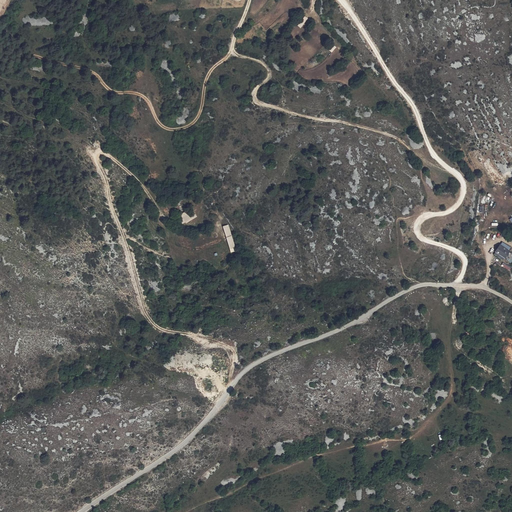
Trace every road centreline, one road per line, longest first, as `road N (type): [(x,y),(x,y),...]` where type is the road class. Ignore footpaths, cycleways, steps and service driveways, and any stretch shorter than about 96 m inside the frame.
road 1 (unclassified): [(81,511),(177,447),(254,364),(420,285),(471,285),(511,301)]
road 2 (track): [(233,385),(222,345),(162,328),(143,303),(97,154),(102,149),(164,214)]
road 3 (track): [(445,169),(396,137),(263,105),(253,96),(270,68),(232,50),(249,0)]
road 4 (track): [(239,56),(214,68),(197,120),(174,130),(136,92),(110,90),(84,65),(39,58),(0,28)]
road 5 (track): [(344,0),(445,169)]
road 6 (track): [(457,285),(462,256),(420,235),(423,219),(450,211),(463,197),(459,177),(445,169)]
